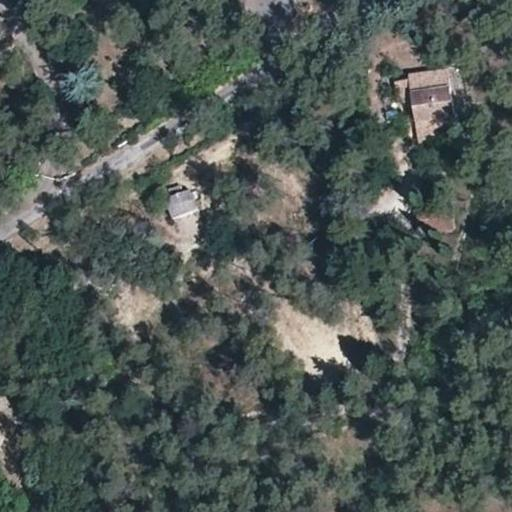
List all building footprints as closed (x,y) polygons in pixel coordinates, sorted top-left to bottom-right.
[(410,76),(411,81),(415,104),(422,145),(459,137),(448,71),(410,76)] [(415,104),(411,81),(399,84),(402,105),(415,104)] [(494,179),(481,189),(489,202),(505,195),(494,179)] [(175,227),(202,217),(192,191),(165,201),(175,227)] [(452,205),(418,209),(422,235),(454,231),(452,205)]
